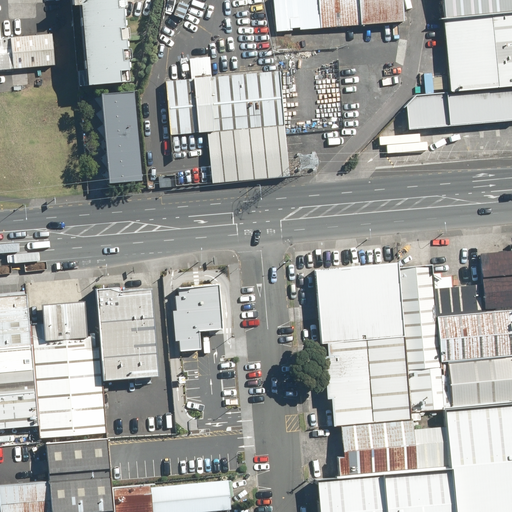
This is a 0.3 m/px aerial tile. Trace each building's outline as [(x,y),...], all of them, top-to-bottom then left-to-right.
[(122,0),(87,0),(95,84),(130,81),(122,0)] [(272,0),(275,31),(402,21),(400,0),(272,0)] [(511,0),(438,0),(440,18),(511,11),(511,0)] [(511,85),(511,11),(440,18),(446,91),(511,85)] [(0,69),(53,65),(50,33),(0,38),(0,69)] [(189,78),(164,81),(168,134),(204,131),(209,182),(288,175),(286,152),(279,71),(209,77),(207,56),(187,58),(189,78)] [(405,107),(407,128),(511,118),(511,85),(446,91),(414,95),(405,107)] [(133,91),(101,94),(109,184),(141,181),(133,91)] [(511,309),(511,253),(477,256),(480,283),(483,312),(511,309)] [(312,270),(319,343),(324,342),(402,335),(395,267),(395,262),(312,270)] [(434,317),(432,288),(429,263),(395,267),(402,335),(409,411),(443,407),(439,362),(434,317)] [(91,287),(96,350),(99,379),(155,375),(147,283),(91,287)] [(483,312),(480,283),(432,288),(434,317),(483,312)] [(180,351),(201,350),(199,331),(219,329),(223,329),(219,284),(197,286),(178,288),(179,296),(176,296),(177,311),(173,311),(176,341),(179,341),(180,351)] [(0,293),(0,426),(35,423),(27,321),(25,291),(0,293)] [(35,423),(37,437),(103,431),(99,379),(96,350),(86,351),(82,307),(38,310),(39,321),(27,321),(35,423)] [(439,362),(511,355),(511,309),(483,312),(434,317),(439,362)] [(402,335),(324,342),(332,426),(339,425),(410,418),(409,411),(402,335)] [(227,396),(226,355),(218,355),(219,396),(227,396)] [(443,407),(511,400),(511,355),(439,362),(443,407)] [(201,361),(181,363),(182,383),(203,381),(201,361)] [(206,384),(178,386),(181,429),(219,426),(218,409),(208,410),(206,384)] [(511,511),(511,400),(443,407),(449,466),(452,511),(511,511)] [(339,425),(343,475),(380,473),(449,466),(444,426),(411,429),(410,418),(339,425)] [(174,483),(233,478),(230,434),(193,437),(194,447),(172,449),(173,461),(174,483)] [(47,479),(50,511),(111,511),(110,487),(106,441),(105,437),(44,442),(47,479)] [(384,511),(452,511),(449,466),(380,473),(384,511)] [(316,479),(318,511),(384,511),(380,473),(316,479)] [(0,482),(0,511),(50,511),(47,479),(0,482)] [(147,489),(149,511),(188,511),(228,509),(226,482),(147,489)] [(149,511),(147,489),(147,484),(134,485),(110,487),(111,511),(149,511)]
